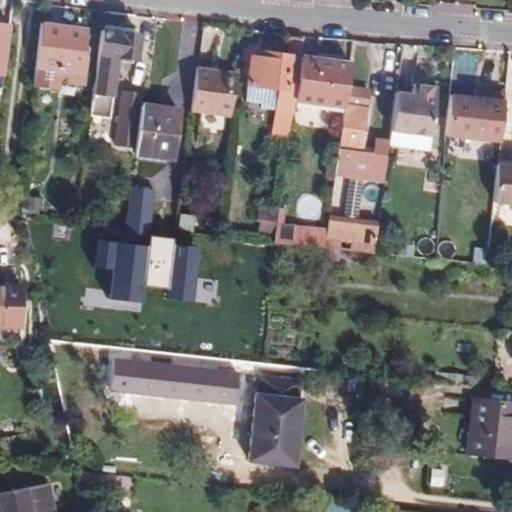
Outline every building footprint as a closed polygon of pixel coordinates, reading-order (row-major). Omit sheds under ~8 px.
[(80,35),(39,29),(31,92),(54,95),(54,88),(72,91),(76,62),(78,51),(80,35)] [(137,39),(100,33),(88,124),(108,127),(116,59),(119,59),(132,61),(134,62),(137,39)] [(294,101),(300,60),(302,38),(289,37),(286,58),(252,54),(246,102),(248,102),(246,117),(251,121),(262,123),(268,119),(269,109),(275,110),(273,131),(289,133),(294,101)] [(86,53),(78,51),(76,62),(84,63),(86,53)] [(132,61),(119,59),(118,65),(131,67),(132,61)] [(346,90),(349,65),(300,60),(294,101),(344,107),(346,90)] [(230,119),(236,76),(196,71),(190,114),(230,119)] [(411,96),(395,94),(389,144),(428,150),(436,89),(419,87),(419,92),(411,91),(411,96)] [(346,90),(344,109),(334,177),(355,179),(359,153),(360,154),(367,92),(346,90)] [(469,91),(468,99),(481,100),(482,93),(469,91)] [(448,97),(443,136),(493,142),(499,95),(482,93),(481,100),(468,99),(448,97)] [(141,111),(142,101),(123,99),(116,153),(135,156),(141,111)] [(141,111),(135,156),(134,159),(171,165),(179,116),(141,111)] [(428,150),(389,144),(387,155),(426,161),(427,159),(428,150)] [(511,162),(490,160),(485,197),(510,200),(508,214),(511,214),(511,162)] [(355,219),(358,181),(333,179),(330,216),(355,219)] [(131,183),(127,213),(148,215),(152,186),(131,183)] [(257,210),(256,229),(273,229),(273,211),(257,210)] [(216,225),(176,221),(174,235),(214,239),(216,225)] [(325,250),(327,232),(277,226),(274,245),(277,245),(325,250)] [(325,250),(352,253),(354,235),(327,232),(325,250)] [(389,248),(388,256),(413,259),(414,251),(389,248)] [(12,291),(0,289),(0,330),(5,331),(12,291)] [(112,328),(113,312),(100,310),(100,303),(89,302),(87,325),(112,328)] [(301,384),(261,380),(259,398),(256,398),(249,464),(295,469),(302,403),(298,403),(301,384)] [(479,455),(511,459),(511,404),(477,401),(469,454),(479,455)] [(52,511),(48,491),(0,501),(0,511),(52,511)]
